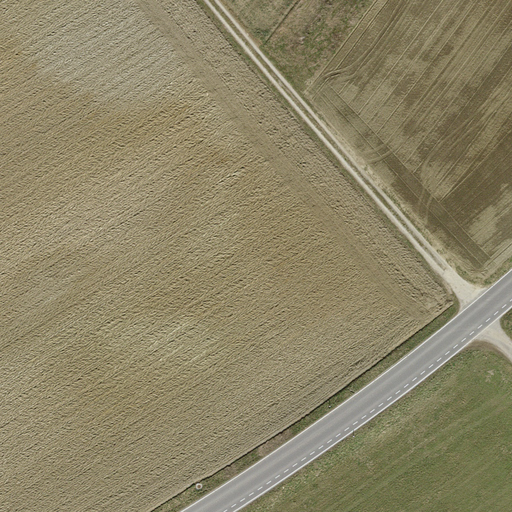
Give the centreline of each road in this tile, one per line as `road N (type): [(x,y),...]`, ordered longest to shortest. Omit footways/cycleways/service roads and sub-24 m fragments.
road 1 (track): [(213,0),(511,351)]
road 2 (tertiary): [(197,511),(490,324),(511,300)]
